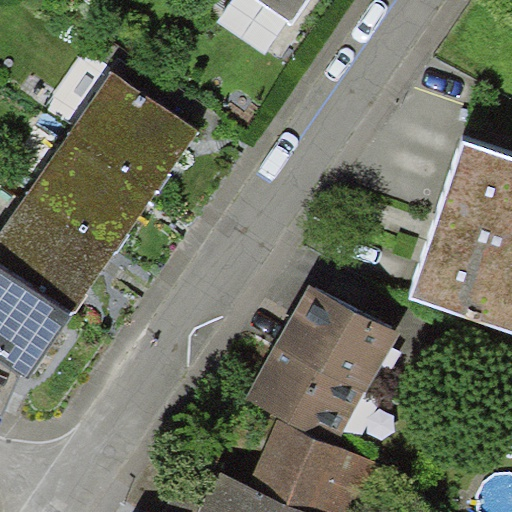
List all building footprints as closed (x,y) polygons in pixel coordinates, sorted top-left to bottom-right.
[(268,0),(289,15),(299,0),(268,0)] [(194,127),(110,69),(68,129),(152,188),(194,127)] [(110,248),(152,188),(68,129),(25,190),(110,248)] [(511,148),(460,131),(407,288),(511,322),(511,148)] [(0,262),(67,309),(110,248),(25,190),(0,226),(0,262)] [(0,352),(25,370),(67,309),(0,262),(0,352)] [(335,436),(393,327),(310,283),(252,391),(335,436)] [(248,482),(317,511),(348,511),(372,459),(276,418),(248,482)] [(164,511),(317,511),(248,482),(217,468),(207,491),(179,479),(164,511)]
